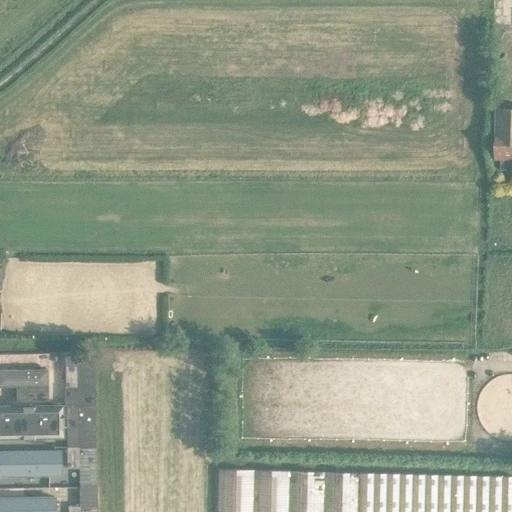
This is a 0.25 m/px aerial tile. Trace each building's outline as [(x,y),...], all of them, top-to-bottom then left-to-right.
[(511,108),(496,108),(496,134),(495,134),(495,158),(501,158),(500,168),(511,168),(511,108)] [(511,205),(497,204),(496,223),(511,223),(511,205)] [(61,352),(61,364),(75,364),(75,352),(61,352)] [(0,366),(48,366),(48,354),(0,353),(0,366)] [(76,362),(76,365),(77,387),(77,405),(77,427),(78,446),(78,468),(79,505),(78,511),(95,511),(95,487),(94,445),(93,405),(92,362),(76,362)] [(77,387),(76,365),(64,365),(65,387),(77,387)] [(47,370),(0,370),(0,388),(14,388),(14,403),(47,402),(47,370)] [(77,405),(77,387),(65,387),(65,403),(65,405),(77,405)] [(65,405),(65,427),(77,427),(77,405),(65,405)] [(55,412),(0,412),(0,434),(56,434),(55,412)] [(66,446),(66,468),(78,468),(78,446),(66,446)] [(56,451),(0,451),(0,467),(9,467),(10,484),(56,484),(56,451)] [(511,511),(511,475),(214,468),(213,511),(511,511)] [(56,511),(56,496),(12,497),(12,511),(56,511)]
